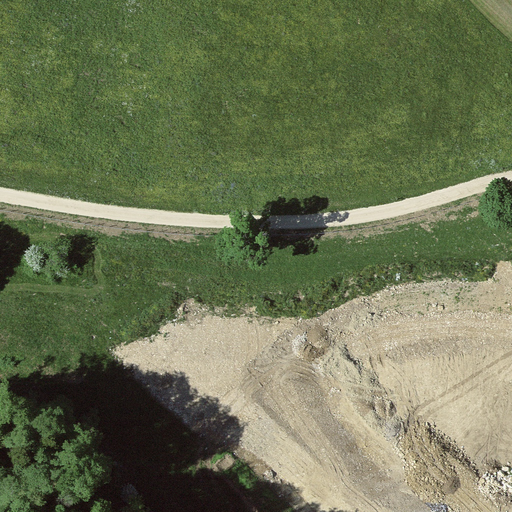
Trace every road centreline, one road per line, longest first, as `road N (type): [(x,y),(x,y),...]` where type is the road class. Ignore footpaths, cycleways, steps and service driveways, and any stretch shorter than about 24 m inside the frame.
road 1 (track): [(511,182),(396,215),(271,227),(173,224),(0,196)]
road 2 (unclassified): [(488,511),(346,392),(331,361),(349,333),(399,320),(511,329)]
